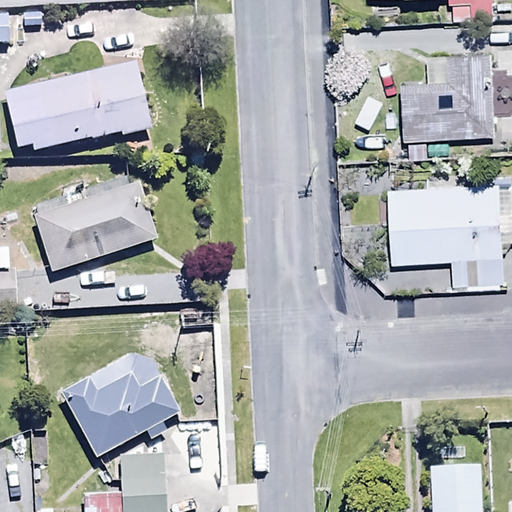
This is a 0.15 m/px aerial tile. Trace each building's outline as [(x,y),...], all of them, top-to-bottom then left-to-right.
[(443,0),(444,7),(449,7),(450,24),(490,23),(489,0),(443,0)] [(511,156),(511,112),(489,113),(489,101),(488,55),(423,57),(424,84),(395,85),(396,143),(490,141),(491,157),(511,156)] [(119,136),(120,141),(150,133),(134,64),(1,96),(14,152),(29,149),(31,156),(119,136)] [(385,189),(389,266),(450,263),(451,288),(465,288),(465,294),(498,292),(498,285),(503,285),(498,184),(385,189)] [(30,219),(48,277),(156,243),(137,185),(30,219)] [(0,251),(0,316),(16,316),(15,275),(7,275),(7,252),(0,251)] [(95,377),(60,396),(94,462),(143,436),(146,443),(166,432),(162,425),(179,416),(159,378),(138,389),(128,369),(99,384),(95,377)] [(118,457),(119,483),(107,484),(108,495),(80,496),(80,511),(163,511),(161,456),(118,457)] [(482,511),(480,468),(430,470),(431,511),(482,511)]
